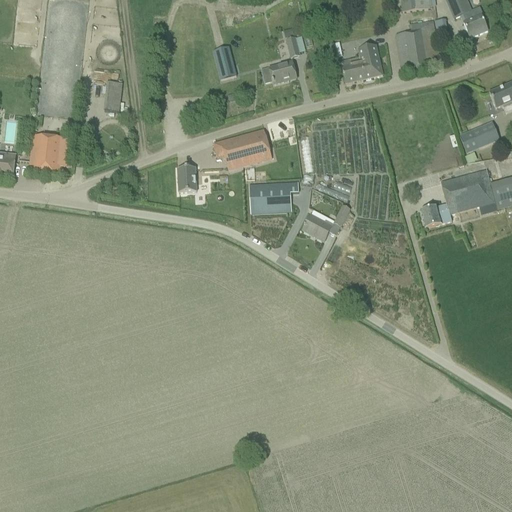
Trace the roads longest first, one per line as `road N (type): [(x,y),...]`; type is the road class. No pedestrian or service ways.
road 1 (unclassified): [(511,406),(235,235),(49,201)]
road 2 (unclassified): [(511,51),(454,74),(219,133),(49,201)]
road 3 (track): [(120,0),(143,162)]
